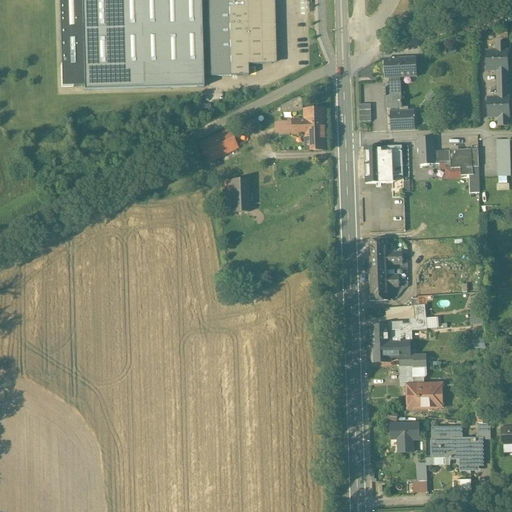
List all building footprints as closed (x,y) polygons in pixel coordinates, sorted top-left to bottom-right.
[(203,76),(210,76),(211,78),(248,77),(248,66),(276,65),(274,0),(59,0),(62,87),(83,86),(83,92),(203,89),(203,76)] [(506,42),(496,43),(496,51),(486,51),(486,62),(508,61),(508,51),(507,51),(506,42)] [(416,58),(384,60),(385,79),(390,79),(400,78),(417,77),(416,58)] [(508,61),(486,62),(487,72),(497,72),(497,85),(508,85),(507,72),(509,72),(508,61)] [(400,78),(390,79),(390,83),(389,83),(391,109),(392,109),(392,112),(390,112),(391,132),(415,130),(414,111),(398,112),(398,109),(402,108),(401,82),(400,82),(400,78)] [(508,85),(497,85),(498,98),(487,98),(488,109),(510,108),(510,98),(508,98),(508,85)] [(299,102),(282,111),(282,116),(304,115),(303,105),(301,105),(299,102)] [(371,105),(359,105),(360,122),(371,122),(371,105)] [(510,108),(488,109),(488,119),(498,119),(499,127),(509,127),(509,118),(510,118),(510,108)] [(325,109),(305,110),(305,121),(306,134),(307,151),(326,150),(325,109)] [(305,121),(293,121),(294,134),(306,134),(305,121)] [(259,123),(248,129),(253,139),(264,134),(259,123)] [(231,133),(201,149),(211,168),(241,152),(231,133)] [(433,138),(419,139),(420,166),(435,165),(434,152),(433,138)] [(511,178),(511,141),(498,141),(498,179),(511,178)] [(402,147),(381,148),(381,147),(365,148),(366,179),(382,178),(382,177),(394,177),(394,176),(403,176),(402,147)] [(478,150),(451,151),(451,164),(451,169),(461,169),(461,177),(473,176),(473,168),(479,168),(478,150)] [(451,151),(434,152),(435,165),(451,164),(451,151)] [(248,180),(231,181),(231,205),(249,204),(248,180)] [(231,181),(222,181),(223,213),(232,213),(231,205),(231,181)] [(249,204),(231,205),(232,213),(249,213),(249,204)] [(387,241),(369,242),(370,259),(387,258),(387,253),(387,241)] [(419,245),(414,242),(408,252),(413,255),(415,251),(419,245)] [(425,246),(420,243),(419,245),(415,251),(421,254),(425,246)] [(430,248),(426,245),(425,246),(421,254),(425,257),(430,248)] [(387,258),(370,259),(370,271),(388,271),(388,265),(387,258)] [(437,260),(436,260),(434,261),(433,261),(432,263),(432,264),(432,265),(432,266),(432,268),(433,269),(434,269),(435,270),(437,270),(439,269),(440,269),(441,268),(441,267),(442,266),(442,265),(441,264),(441,263),(441,262),(440,262),(439,261),(438,260),(437,260)] [(388,271),(370,271),(371,283),(388,282),(388,276),(388,271)] [(388,282),(371,283),(371,302),(389,301),(389,287),(388,282)] [(425,306),(414,306),(415,320),(410,320),(410,326),(389,327),(389,333),(389,345),(400,343),(410,343),(413,343),(412,332),(428,330),(425,306)] [(484,325),(483,310),(472,311),(473,325),(484,325)] [(389,327),(372,327),(373,345),(389,345),(389,333),(389,327)] [(400,343),(389,345),(389,357),(400,357),(401,357),(400,343)] [(410,343),(400,343),(401,357),(410,356),(410,343)] [(389,345),(373,345),(373,363),(390,362),(389,357),(389,345)] [(425,356),(410,356),(401,357),(400,357),(401,367),(413,366),(413,369),(426,368),(425,356)] [(413,366),(401,367),(401,387),(408,386),(414,386),(413,369),(413,366)] [(426,368),(413,369),(414,386),(424,385),(424,378),(426,376),(426,371),(426,368)] [(414,386),(408,386),(408,409),(444,408),(443,385),(424,385),(414,386)] [(488,400),(476,401),(478,424),(490,426),(488,400)] [(397,415),(389,414),(388,421),(397,422),(397,415)] [(419,424),(390,425),(391,440),(398,440),(399,454),(411,453),(411,441),(420,440),(419,424)] [(490,426),(478,424),(478,440),(478,442),(481,442),(491,441),(491,426),(490,426)] [(461,428),(449,428),(449,431),(434,431),(434,441),(431,441),(431,458),(449,457),(450,460),(461,459),(462,471),(476,471),(476,466),(482,466),(481,442),(478,442),(478,440),(461,440),(461,428)] [(511,428),(503,429),(503,428),(502,428),(503,445),(504,445),(504,444),(511,443),(511,428)] [(426,464),(419,464),(420,482),(427,482),(426,464)] [(420,482),(413,483),(414,494),(428,493),(427,482),(420,482)]
